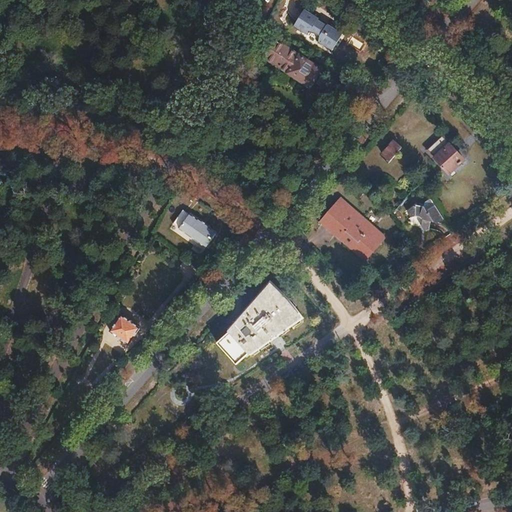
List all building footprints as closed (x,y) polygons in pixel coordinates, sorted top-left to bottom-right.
[(303,9),(292,27),(307,36),(308,34),(310,34),(313,34),(315,34),(318,36),(317,42),(331,50),(334,46),(337,44),(339,42),(339,38),(341,33),(327,24),(326,26),(315,22),(317,18),(303,9)] [(275,41),(265,59),(310,88),(322,70),(275,41)] [(441,135),(427,148),(449,173),(464,160),(441,135)] [(393,141),(382,154),(390,161),(401,148),(393,141)] [(416,204),(407,212),(411,218),(416,216),(418,217),(420,217),(422,219),(423,221),(423,224),(423,226),(424,227),(423,228),(425,231),(429,229),(430,221),(437,223),(443,219),(436,208),(431,201),(430,201),(428,199),(424,201),(423,204),(416,204)] [(342,200),(332,212),(346,224),(337,234),(364,257),(383,235),(342,200)] [(180,210),(171,223),(180,229),(182,226),(189,231),(188,233),(198,240),(199,239),(207,244),(214,234),(206,229),(207,227),(197,220),(196,221),(180,210)] [(332,212),(323,222),(337,234),(346,224),(332,212)] [(229,331),(217,341),(236,364),(248,353),(249,355),(302,318),(288,299),(279,290),(270,281),(227,329),(229,331)] [(122,316),(110,334),(128,346),(140,328),(122,316)]
